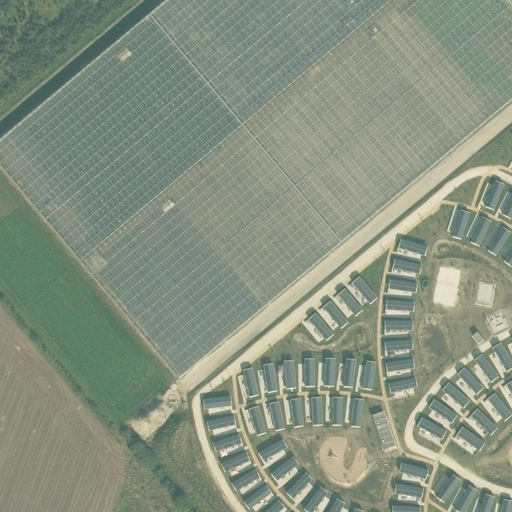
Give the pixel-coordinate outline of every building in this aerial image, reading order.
[(511,0),(167,0),(0,140),(0,166),(178,379),(511,98),(511,0)] [(509,184),(493,178),(485,177),(480,192),(501,200),(509,184)] [(511,205),(511,186),(509,184),(501,200),(511,205)] [(480,192),(474,208),(493,216),(501,200),(480,192)] [(511,205),(501,200),(493,216),(510,225),(511,221),(511,205)] [(468,227),(474,211),(453,205),(448,221),(468,227)] [(487,235),(495,220),(474,211),(468,227),(487,235)] [(506,246),(511,238),(511,229),(495,220),(487,235),(506,246)] [(448,221),(442,237),(447,238),(462,242),(468,227),(448,221)] [(468,227),(462,242),(479,250),(487,235),(468,227)] [(487,235),(479,250),(496,259),(506,246),(487,235)] [(395,244),(391,257),(424,265),(430,244),(403,237),(395,244)] [(511,250),(506,246),(496,259),(511,271),(511,270),(511,250)] [(391,257),(386,278),(420,283),(424,265),(391,257)] [(360,273),(344,286),(366,311),(379,300),(380,296),(360,273)] [(386,278),(382,299),(417,302),(420,283),(386,278)] [(344,286),(330,298),(351,323),(366,311),(344,286)] [(329,299),(315,310),(337,336),(351,323),(330,298),(329,299)] [(382,299),(380,320),(415,320),(417,302),(382,299)] [(314,311),(299,323),(318,345),(327,344),(337,336),(315,310),(314,311)] [(380,320),(380,342),(415,339),(415,320),(380,320)] [(473,337),(478,344),(483,340),(477,333),(473,337)] [(511,334),(511,335),(503,339),(511,359),(511,334)] [(415,339),(380,342),(381,362),(417,358),(415,339)] [(484,350),(483,351),(502,381),(505,378),(511,374),(511,359),(503,339),(502,340),(493,345),(484,350)] [(466,363),(465,364),(487,391),(491,389),(498,383),(502,381),(483,351),(475,357),(466,363)] [(296,357),(274,360),(279,396),(297,393),(296,357)] [(317,357),(296,357),(297,393),(316,391),(317,357)] [(317,357),(316,391),(335,391),(338,357),(317,357)] [(338,357),(335,391),(353,393),(358,360),(338,357)] [(417,358),(381,362),(384,383),(421,376),(417,358)] [(274,360),(255,364),(260,400),(279,396),(274,360)] [(358,360),(353,393),(382,397),(378,362),(359,360),(358,360)] [(255,364),(236,375),(239,406),(260,400),(255,364)] [(451,377),(449,379),(473,404),(477,401),(483,394),(487,391),(465,364),(458,370),(451,377)] [(201,403),(201,407),(203,419),(237,414),(233,375),(206,397),(201,403)] [(421,376),(384,383),(385,394),(388,405),(421,398),(423,387),(421,376)] [(511,377),(504,383),(496,388),(511,413),(511,377)] [(436,393),(434,397),(461,418),(464,414),(470,407),(473,404),(449,379),(443,385),(436,393)] [(484,398),(477,405),(502,430),(508,424),(511,420),(511,413),(496,388),(494,390),(484,398)] [(303,395),(302,396),(305,431),(306,431),(325,430),(325,394),(323,394),(303,395)] [(325,394),(325,430),(343,431),(344,395),(325,394)] [(344,395),(343,431),(366,434),(369,398),(344,395)] [(302,396),(280,398),(287,433),(305,431),(302,396)] [(424,410),(421,415),(450,433),(453,429),(459,421),(461,418),(434,397),(430,401),(424,410)] [(280,398),(259,403),(268,436),(287,433),(280,398)] [(259,403),(240,409),(249,443),(268,436),(259,403)] [(467,415),(460,424),(489,444),(494,438),(501,431),(502,430),(477,405),(476,406),(467,415)] [(398,453),(384,412),(372,416),(386,457),(398,453)] [(237,414),(203,419),(203,421),(208,442),(242,433),(237,414)] [(413,428),(412,434),(414,443),(419,447),(440,453),(444,444),(448,436),(450,433),(421,415),(418,419),(413,428)] [(453,435),(447,446),(478,462),(482,454),(488,446),(489,444),(460,424),(460,425),(453,435)] [(242,433),(208,442),(216,462),(249,451),(242,433)] [(268,436),(249,443),(265,473),(295,453),(287,433),(268,436)] [(249,451),(216,462),(227,484),(258,467),(249,451)] [(295,453),(265,473),(279,492),(305,470),(295,453)] [(403,456),(395,481),(428,489),(434,465),(403,456)] [(432,484),(429,497),(434,502),(440,506),(445,509),(463,479),(462,479),(457,475),(453,472),(449,468),(441,463),(439,462),(437,468),(432,484)] [(258,467),(227,484),(239,503),(269,484),(258,467)] [(305,470),(279,492),(297,510),(318,485),(305,470)] [(463,479),(445,509),(446,510),(449,511),(469,511),(480,489),(476,487),(471,485),(467,482),(463,479)] [(395,481),(392,503),(425,507),(428,489),(395,481)] [(269,484),(239,503),(246,511),(262,511),(281,498),(269,484)] [(318,485),(297,510),(299,511),(325,511),(335,497),(318,485)] [(480,489),(469,511),(492,511),(497,495),(491,494),(486,492),(481,490),(480,489)] [(497,495),(492,511),(511,511),(511,498),(507,498),(502,497),(497,495)] [(335,497),(325,511),(350,511),(353,507),(335,497)] [(281,498),(262,511),(292,511),(294,511),(281,498)] [(427,511),(442,511),(429,501),(427,511)] [(390,511),(424,511),(425,507),(392,503),(390,511)]
